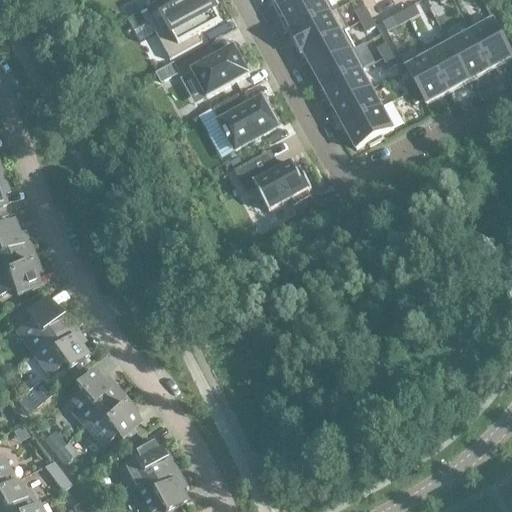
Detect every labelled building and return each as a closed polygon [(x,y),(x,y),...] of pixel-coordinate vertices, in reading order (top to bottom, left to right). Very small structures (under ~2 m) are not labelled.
[(206,0),(200,0),(155,25),(159,33),(155,35),(170,63),(202,45),(198,38),(221,25),(206,0)] [(314,0),(273,0),(283,17),(314,0)] [(293,36),(330,16),(321,0),(314,0),(283,17),(293,35),(293,36)] [(136,1),(121,10),(127,20),(142,12),(136,1)] [(409,22),(420,17),(415,8),(405,14),(409,22)] [(364,9),(355,13),(361,24),(370,19),(364,9)] [(394,19),(399,28),(409,22),(405,14),(394,19)] [(128,21),(134,33),(146,26),(139,15),(128,21)] [(304,55),(340,35),(330,16),(293,36),(293,35),(291,37),(302,57),(304,56),(304,55)] [(361,24),(367,34),(375,30),(370,19),(361,24)] [(511,60),(511,57),(493,24),(471,36),(491,72),(511,60)] [(314,74),(351,54),(340,35),(304,55),(304,56),(314,74)] [(450,47),(470,84),(491,72),(471,36),(450,47)] [(386,46),(378,50),(383,61),(392,56),(386,46)] [(450,47),(429,59),(449,95),(470,84),(450,47)] [(207,52),(184,64),(191,76),(193,75),(207,101),(248,79),(250,78),(249,76),(244,68),(245,68),(240,60),(235,52),(236,52),(235,50),(233,51),(212,63),(207,52)] [(324,93),(361,73),(351,54),(314,74),(324,93)] [(383,61),(389,71),(398,67),(392,56),(383,61)] [(424,102),(427,107),(449,95),(429,59),(407,71),(412,81),(418,91),(424,102)] [(169,68),(156,76),(161,86),(175,78),(169,68)] [(335,112),(371,92),(361,73),(324,93),(335,112)] [(412,81),(404,85),(409,96),(418,91),(412,81)] [(409,96),(415,106),(424,102),(418,91),(409,96)] [(345,131),(382,111),(371,92),(335,112),(345,131)] [(238,98),(213,111),(226,136),(225,137),(229,144),(230,143),(236,154),(278,131),(263,102),(246,112),(238,98)] [(383,142),(382,138),(393,132),(382,111),(345,131),(357,152),(368,146),(370,149),(383,142)] [(268,156),(236,173),(247,195),(256,190),(269,215),(290,203),(293,208),(310,198),(307,194),(312,191),(302,174),(298,176),(292,166),(278,174),(268,156)] [(11,195),(4,174),(0,174),(0,211),(5,210),(1,198),(11,195)] [(0,267),(35,253),(26,233),(17,236),(10,218),(0,220),(0,267)] [(43,274),(35,253),(0,267),(0,297),(14,291),(17,298),(39,289),(34,278),(43,274)] [(16,334),(32,356),(74,326),(61,307),(53,313),(46,303),(27,317),(31,323),(16,334)] [(87,344),(74,326),(32,356),(48,378),(63,368),(67,373),(87,359),(80,349),(87,344)] [(66,409),(85,429),(123,394),(108,378),(101,384),(93,375),(75,391),(80,397),(66,409)] [(138,411),(123,394),(85,429),(103,449),(117,437),(121,443),(139,426),(131,417),(138,411)] [(27,402),(19,407),(26,417),(35,410),(29,402),(27,402)] [(57,434),(44,444),(54,456),(66,447),(57,434)] [(119,471),(132,495),(177,470),(167,450),(158,455),(152,444),(131,455),(134,462),(119,471)] [(67,450),(56,458),(64,468),(75,459),(67,450)] [(0,493),(16,485),(3,461),(0,462),(0,493)] [(188,489),(177,470),(132,495),(141,511),(171,511),(186,505),(180,494),(188,489)] [(61,475),(53,482),(63,495),(72,489),(61,475)] [(88,477),(77,485),(85,496),(96,488),(88,477)] [(23,498),(16,485),(0,493),(0,511),(31,511),(38,508),(30,494),(23,498)] [(88,511),(84,503),(75,508),(77,511),(88,511)]
